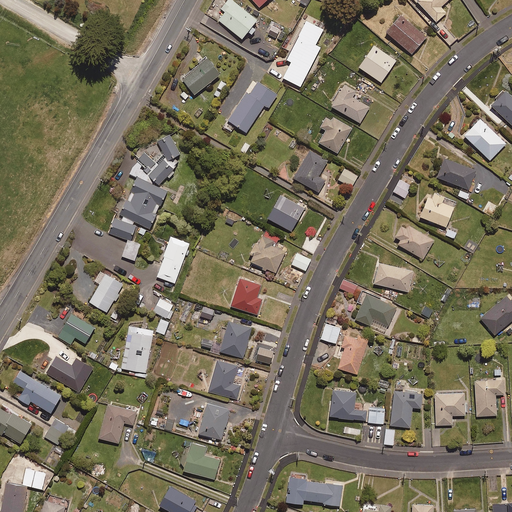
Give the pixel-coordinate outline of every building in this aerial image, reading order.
[(248,29),(251,31),(255,26),(252,24),(257,16),(235,0),(227,0),(216,16),(243,36),(248,29)] [(442,0),(419,0),(436,18),(446,9),(440,2),(442,0)] [(426,33),(400,9),(384,27),(411,50),(426,33)] [(277,77),(295,86),(318,47),(313,43),(321,28),(305,20),(283,58),(287,61),(277,77)] [(397,60),(374,43),(358,64),(381,81),(397,60)] [(220,69),(207,55),(182,76),(194,91),(220,69)] [(220,96),(227,81),(220,77),(213,92),(220,96)] [(272,92),(252,77),(222,117),(239,130),(259,103),(262,105),(272,92)] [(344,79),(330,100),(359,119),(369,104),(351,92),(355,86),(344,79)] [(511,122),(511,92),(505,85),(490,100),(511,122)] [(318,138),(337,149),(352,124),(327,109),(319,122),(325,125),(318,138)] [(489,157),(506,141),(479,114),(463,130),(489,157)] [(178,157),(168,157),(178,149),(165,132),(154,140),(162,150),(153,157),(145,149),(135,156),(136,160),(126,173),(133,176),(156,185),(166,173),(169,175),(178,163),(178,157)] [(244,154),(251,144),(244,140),(238,150),(244,154)] [(328,156),(309,144),(292,173),(318,189),(325,177),(318,173),(328,156)] [(467,187),(476,167),(445,153),(436,172),(467,187)] [(358,172),(344,165),(337,176),(351,184),(358,172)] [(156,185),(133,176),(127,188),(130,190),(126,198),(123,196),(115,211),(121,214),(119,219),(112,217),(106,234),(124,240),(119,255),(132,259),(137,242),(131,240),(133,232),(142,234),(144,228),(148,229),(154,213),(153,213),(156,205),(159,206),(166,189),(156,185)] [(401,188),(404,180),(394,177),(387,189),(400,196),(401,188)] [(470,191),(460,186),(456,194),(467,199),(470,191)] [(431,193),(427,191),(418,212),(445,223),(453,203),(441,199),(444,192),(434,188),(431,193)] [(303,205),(279,191),(266,214),(290,228),(303,205)] [(397,240),(422,257),(434,238),(408,221),(406,224),(401,221),(394,232),(400,235),(397,240)] [(265,265),(275,269),(285,247),(271,241),(272,237),(261,232),(257,240),(254,239),(251,246),(254,248),(250,257),(254,259),(252,263),(264,268),(265,265)] [(185,242),(166,235),(152,276),(172,283),(185,242)] [(308,257),(294,250),(288,261),(302,268),(308,257)] [(372,279),(407,289),(413,269),(379,258),(372,279)] [(89,299),(106,309),(113,298),(115,299),(119,291),(117,290),(123,280),(100,267),(94,279),(99,282),(89,299)] [(263,278),(237,269),(225,303),(258,315),(265,296),(257,293),(263,278)] [(358,283),(342,276),(337,286),(353,293),(358,283)] [(356,299),(361,301),(354,315),(384,329),(396,303),(362,287),(356,299)] [(480,315),(494,332),(502,326),(509,334),(511,331),(511,325),(508,321),(511,316),(511,291),(510,289),(480,315)] [(151,309),(169,317),(173,309),(170,308),(173,302),(157,295),(151,309)] [(93,323),(69,309),(56,334),(70,341),(74,333),(84,339),(93,323)] [(169,318),(159,314),(154,328),(164,332),(169,318)] [(252,323),(227,316),(218,347),(243,354),(252,323)] [(340,326),(325,321),(320,336),(335,341),(340,326)] [(121,366),(145,370),(153,327),(128,323),(121,366)] [(337,365),(356,371),(368,335),(355,331),(355,333),(345,330),(341,343),(344,344),(337,365)] [(212,337),(203,335),(201,343),(211,344),(212,337)] [(269,361),(274,347),(258,341),(253,356),(269,361)] [(39,368),(79,389),(92,364),(75,355),(71,363),(55,354),(52,360),(45,356),(39,368)] [(237,360),(217,355),(207,388),(236,396),(240,382),(232,380),(237,360)] [(50,409),(60,390),(19,368),(13,379),(23,385),(17,396),(28,401),(30,398),(50,409)] [(476,413),(496,412),(495,391),(503,391),(502,375),(474,377),(476,413)] [(365,417),(366,407),(353,405),(355,388),(332,386),(329,413),(365,417)] [(422,389),(393,386),(389,422),(410,424),(412,404),(420,405),(422,389)] [(464,389),(434,390),(435,422),(452,421),(451,412),(465,411),(464,389)] [(177,404),(179,397),(168,394),(166,401),(177,404)] [(230,406),(206,398),(197,429),(221,436),(230,406)] [(133,408),(106,400),(94,437),(115,443),(121,421),(128,423),(133,408)] [(384,405),(369,403),(367,419),(383,421),(384,405)] [(0,432),(3,434),(4,432),(21,441),(32,422),(12,411),(11,413),(0,406),(0,432)] [(44,435),(60,444),(70,426),(55,417),(44,435)] [(394,426),(385,426),(383,441),(393,442),(394,426)] [(206,442),(190,436),(181,464),(213,476),(220,456),(203,450),(206,442)] [(21,486),(38,490),(44,474),(20,469),(18,482),(22,483),(21,486)] [(339,502),(342,481),(302,476),(303,473),(289,471),(286,498),(302,500),(303,496),(324,499),(324,500),(339,502)] [(17,511),(21,483),(1,480),(0,485),(0,511),(17,511)] [(157,500),(176,511),(190,511),(196,503),(194,501),(196,498),(169,481),(157,500)] [(61,511),(64,501),(43,495),(39,511),(61,511)] [(411,511),(432,511),(433,501),(412,500),(411,511)] [(511,511),(511,501),(497,502),(497,511),(492,511),(491,511),(511,511)] [(393,511),(390,510),(391,503),(380,502),(379,508),(364,506),(363,511),(393,511)]
